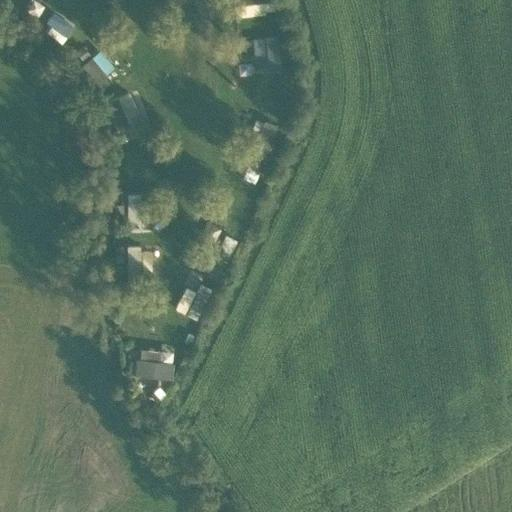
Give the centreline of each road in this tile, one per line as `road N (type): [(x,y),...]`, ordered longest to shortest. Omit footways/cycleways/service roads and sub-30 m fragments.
road 1 (track): [(193,90),(207,116),(203,145),(159,329)]
road 2 (track): [(180,0),(146,27),(141,42),(141,71),(168,94),(193,90),(202,79),(208,46),(200,0)]
